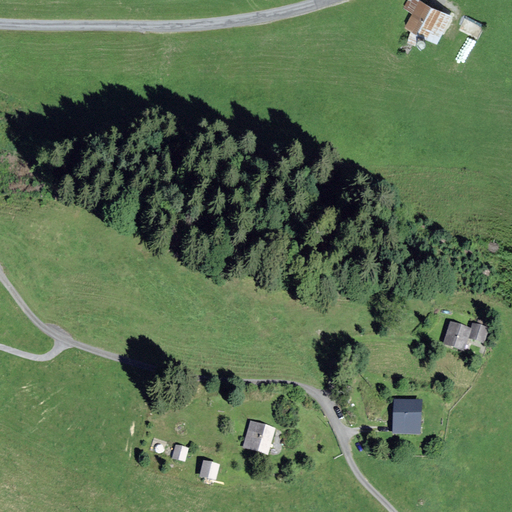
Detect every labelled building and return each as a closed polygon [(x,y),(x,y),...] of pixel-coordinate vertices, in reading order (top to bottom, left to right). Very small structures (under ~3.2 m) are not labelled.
[(451,16),(420,0),(408,0),(404,9),(412,13),(404,28),(410,32),(405,41),(416,47),(422,37),(436,44),(451,16)] [(469,332),(450,326),(443,345),(463,352),(467,342),(483,347),(488,333),(471,327),(469,332)] [(421,404),(394,403),(393,434),(419,435),(421,404)] [(274,430),(251,424),(244,448),(267,455),(274,430)] [(187,451),(176,448),(173,459),(184,462),(187,451)] [(219,468),(204,465),(200,478),(216,482),(219,468)]
